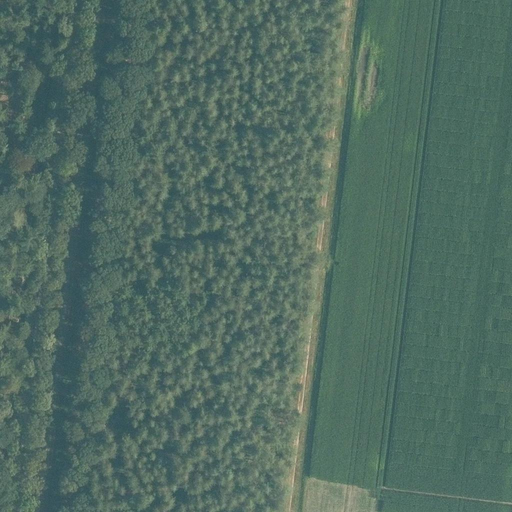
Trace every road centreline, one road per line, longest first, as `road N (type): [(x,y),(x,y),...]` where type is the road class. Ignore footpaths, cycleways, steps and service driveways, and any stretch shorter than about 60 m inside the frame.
road 1 (track): [(282,511),(342,0)]
road 2 (secondary): [(14,511),(73,0)]
